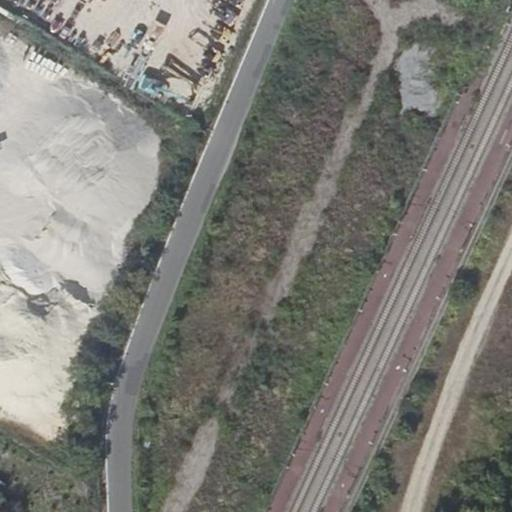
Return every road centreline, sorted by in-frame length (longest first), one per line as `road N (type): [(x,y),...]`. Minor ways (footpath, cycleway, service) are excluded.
road 1 (residential): [(121,511),(124,400),(138,355),(286,0)]
road 2 (track): [(511,268),(430,456),(416,511)]
